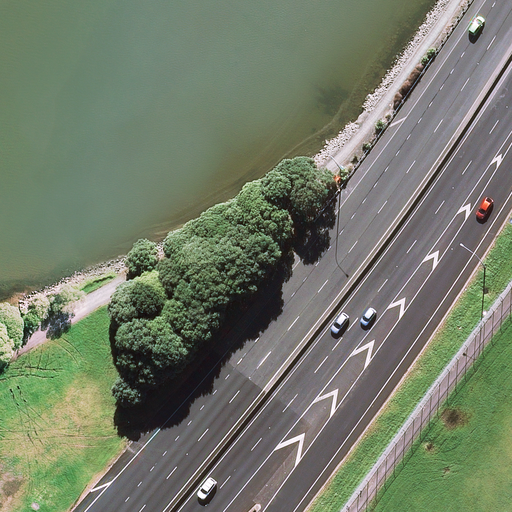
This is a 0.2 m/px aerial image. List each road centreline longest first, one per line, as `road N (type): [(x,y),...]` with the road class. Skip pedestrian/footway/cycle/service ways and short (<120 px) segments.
road 1 (trunk): [(129,511),(360,226),(511,8)]
road 2 (trunk): [(511,99),(384,283),(200,511)]
road 3 (trunk): [(511,165),(280,511)]
